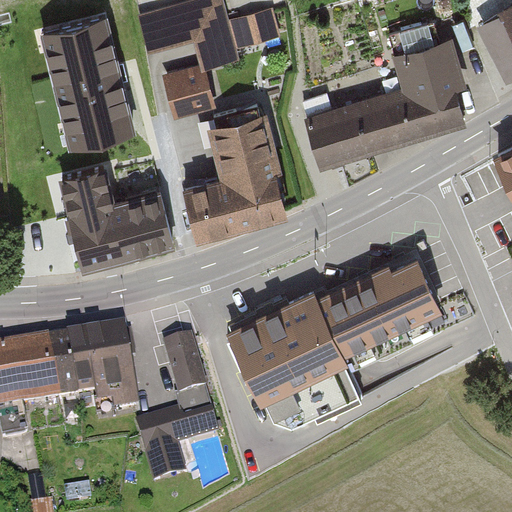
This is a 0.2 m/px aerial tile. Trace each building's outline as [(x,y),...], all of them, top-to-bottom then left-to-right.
[(206,0),(141,18),(147,41),(197,28),(207,66),(235,58),(219,0),(206,0)] [(509,73),(511,71),(511,7),(504,11),(509,22),(489,32),(509,73)] [(276,34),(269,9),(235,19),(242,43),(276,34)] [(105,15),(44,31),(72,143),(133,128),(105,15)] [(308,120),(321,162),(331,159),(333,164),(344,160),(342,155),(463,118),(434,22),(391,35),(408,91),(333,114),(327,95),(305,101),(311,119),(308,120)] [(203,68),(168,77),(178,111),(212,102),(203,68)] [(187,188),(198,233),(286,210),(259,104),(215,115),(231,177),(187,188)] [(511,147),(499,154),(511,179),(511,147)] [(105,165),(63,176),(85,262),(173,240),(160,192),(115,204),(105,165)] [(300,282),(308,301),(398,260),(389,240),(300,282)] [(264,321),(235,334),(274,419),(293,425),(360,395),(339,350),(439,305),(415,252),(398,260),(308,301),(264,321)] [(134,326),(58,338),(67,399),(95,395),(99,416),(147,409),(134,326)] [(192,336),(166,343),(184,407),(139,420),(156,478),(184,471),(176,443),(219,430),(192,336)] [(34,405),(67,399),(58,338),(24,343),(34,405)] [(34,405),(24,343),(0,346),(0,407),(0,410),(34,405)]
